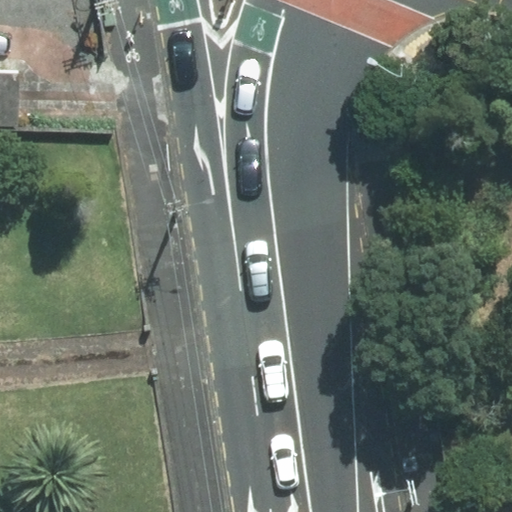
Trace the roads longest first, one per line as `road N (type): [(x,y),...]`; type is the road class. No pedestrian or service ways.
road 1 (tertiary): [(291,347),(218,157),(176,0)]
road 2 (tertiary): [(291,347),(265,117),(291,0)]
road 3 (tertiary): [(317,511),(291,347)]
